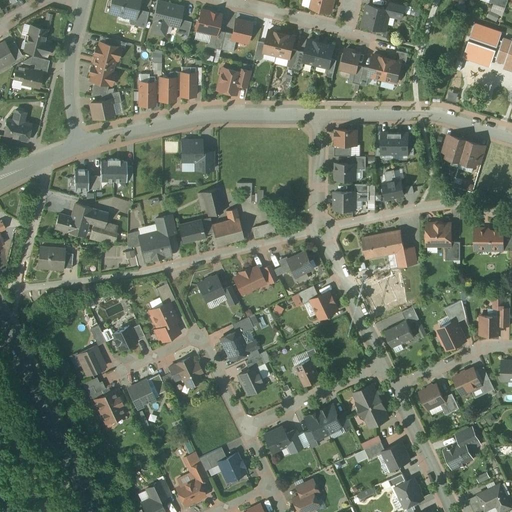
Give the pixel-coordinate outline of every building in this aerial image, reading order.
[(139,0),(112,0),(109,12),(132,18),(132,16),(135,16),(137,9),(139,0)] [(312,0),(310,7),(312,8),(313,10),(318,11),(320,10),(331,12),(333,0),(312,0)] [(182,7),(158,2),(154,20),(155,21),(152,32),(162,34),(165,23),(177,26),(178,26),(180,19),(182,7)] [(405,5),(389,2),(387,10),(403,14),(405,5)] [(387,10),(367,5),(363,25),(385,30),(386,24),(386,22),(387,16),(401,19),(403,14),(387,10)] [(149,12),(137,9),(135,16),(132,16),(132,18),(130,24),(145,28),(149,12)] [(211,12),(201,10),(198,21),(196,28),(197,29),(196,30),(211,34),(216,35),(217,30),(221,15),(217,14),(211,12)] [(45,17),(40,16),(40,24),(51,24),(51,13),(45,12),(45,17)] [(191,22),(180,19),(178,26),(177,26),(176,32),(188,35),(191,22)] [(252,23),(235,20),(232,34),(231,39),(236,40),(247,42),(252,23)] [(463,58),(490,66),(494,53),(496,54),(503,31),(474,22),(463,58)] [(47,30),(31,25),(31,26),(27,25),(25,25),(25,26),(24,26),(22,34),(28,36),(24,50),(47,56),(50,42),(44,41),(47,30)] [(217,30),(216,35),(211,34),(208,46),(221,49),(225,32),(217,30)] [(275,32),(269,30),(266,43),(264,52),(265,52),(277,55),(282,33),(279,33),(280,33),(275,32)] [(232,34),(225,32),(221,49),(233,52),(236,40),(231,39),(232,34)] [(284,34),(282,33),(277,55),(289,58),(290,58),(292,49),(295,36),(289,35),(284,34)] [(120,41),(106,37),(105,43),(118,47),(120,41)] [(511,41),(511,42),(503,38),(500,48),(500,47),(498,51),(499,51),(496,60),(505,63),(503,68),(511,70),(511,41)] [(315,41),(308,40),(305,53),(303,62),(304,62),(316,65),(321,43),(319,42),(315,41)] [(4,43),(0,45),(0,67),(0,66),(0,63),(12,57),(14,61),(22,56),(14,41),(7,46),(4,42),(4,43)] [(266,43),(258,41),(254,59),(261,60),(263,59),(265,52),(264,52),(266,43)] [(105,43),(100,42),(98,48),(96,48),(94,54),(97,55),(96,58),(95,58),(93,64),(94,64),(93,68),(91,67),(89,74),(92,74),(90,80),(95,81),(109,85),(111,85),(115,72),(112,72),(115,60),(117,61),(121,47),(118,47),(105,43)] [(328,44),(324,43),(321,43),(316,65),(329,68),(334,46),(328,44)] [(153,75),(161,75),(161,49),(153,49),(153,75)] [(299,51),(292,49),(290,58),(289,58),(287,65),(289,67),(295,69),(299,51)] [(354,50),(347,49),(345,50),(341,67),(348,68),(348,70),(351,71),(356,72),(357,66),(360,53),(355,52),(354,50)] [(299,51),(295,69),(300,70),(302,68),(304,62),(303,62),(305,53),(299,51)] [(408,54),(397,51),(395,61),(401,62),(401,63),(406,64),(408,54)] [(49,61),(32,56),(30,64),(35,65),(34,71),(47,74),(49,61)] [(384,58),(373,56),(370,69),(368,76),(369,76),(382,80),(388,58),(384,57),(384,58)] [(395,61),(391,60),(391,59),(388,58),(382,80),(396,83),(401,63),(401,62),(395,61)] [(364,67),(357,66),(356,72),(351,71),(348,82),(360,85),(364,67)] [(190,73),(182,73),(182,72),(181,72),(181,90),(181,96),(195,96),(195,85),(196,67),(190,67),(190,73)] [(364,67),(360,85),(367,86),(369,76),(368,76),(370,69),(364,67)] [(237,71),(223,68),(217,90),(235,94),(238,85),(241,72),(237,71)] [(250,71),(238,68),(237,71),(241,72),(238,85),(246,87),(250,71)] [(34,71),(25,69),(24,72),(15,71),(14,79),(22,81),(22,84),(29,86),(39,88),(42,73),(46,74),(47,74),(34,71)] [(170,78),(161,78),(161,76),(160,94),(160,100),(175,101),(175,90),(175,72),(170,72),(170,78)] [(149,74),(139,74),(139,85),(140,85),(140,82),(149,82),(149,76),(149,74)] [(149,82),(140,82),(140,85),(140,105),(154,105),(154,94),(154,76),(149,76),(149,82)] [(22,81),(14,79),(12,86),(20,88),(21,87),(29,89),(29,86),(22,84),(22,81)] [(109,85),(95,81),(91,97),(101,95),(106,94),(109,85)] [(106,94),(101,95),(102,101),(111,99),(112,104),(121,102),(119,91),(106,94)] [(102,101),(91,103),(94,119),(97,118),(98,119),(103,118),(104,117),(114,114),(112,104),(111,99),(102,101)] [(13,109),(11,120),(25,123),(27,112),(13,109)] [(11,120),(7,119),(3,136),(27,141),(31,124),(25,123),(11,120)] [(357,131),(335,130),(335,147),(351,147),(351,145),(357,145),(357,131)] [(395,132),(382,132),(381,154),(394,154),(395,132)] [(395,132),(394,154),(408,154),(408,133),(395,132)] [(467,141),(452,137),(451,140),(448,151),(446,157),(460,162),(467,141)] [(451,140),(445,139),(442,149),(448,151),(451,140)] [(201,140),(181,140),(181,161),(201,162),(201,140)] [(481,145),(467,141),(460,162),(475,166),(477,160),(480,149),(481,145)] [(492,158),(504,161),(508,146),(496,143),(492,158)] [(335,147),(335,156),(348,156),(351,156),(351,147),(335,147)] [(485,151),(480,149),(477,160),(482,162),(485,151)] [(351,156),(348,156),(348,164),(355,164),(355,169),(366,169),(366,156),(351,156)] [(107,161),(100,161),(100,176),(100,182),(101,182),(114,182),(114,159),(107,159),(107,161)] [(120,159),(114,159),(114,182),(127,182),(127,180),(127,166),(127,161),(120,161),(120,159)] [(348,164),(336,164),(336,170),(334,171),(334,178),(335,179),(353,179),(353,172),(355,172),(355,169),(355,164),(348,164)] [(408,165),(392,168),(393,171),(386,172),(386,175),(388,182),(401,180),(411,178),(408,165)] [(88,170),(74,170),(74,191),(88,191),(88,190),(88,176),(88,170)] [(401,180),(388,182),(386,175),(381,177),(386,199),(404,196),(401,180)] [(369,185),(355,185),(355,192),(369,193),(369,185)] [(406,187),(407,194),(414,193),(413,185),(406,187)] [(217,189),(198,193),(202,210),(207,209),(209,216),(223,212),(217,189)] [(251,192),(245,192),(244,203),(251,203),(251,201),(256,201),(257,196),(251,196),(251,192)] [(355,192),(334,192),(334,209),(347,209),(349,211),(353,211),(355,209),(355,201),(369,201),(369,193),(355,192)] [(92,208),(76,204),(72,218),(59,214),(55,228),(68,231),(68,232),(69,232),(69,234),(76,236),(76,234),(85,236),(88,223),(93,225),(104,228),(106,223),(108,213),(92,208)] [(236,208),(226,211),(228,220),(211,225),(213,232),(216,245),(244,238),(236,208)] [(171,215),(155,219),(158,232),(165,230),(166,235),(175,233),(171,215)] [(201,220),(179,226),(183,243),(197,239),(198,240),(205,238),(204,235),(213,232),(211,225),(210,218),(201,220)] [(118,226),(106,223),(104,228),(93,225),(90,239),(107,244),(108,242),(114,244),(118,233),(116,233),(118,226)] [(442,223),(436,223),(435,224),(427,224),(427,232),(425,234),(425,239),(427,240),(427,246),(446,246),(451,246),(451,242),(451,224),(443,224),(442,223)] [(258,227),(252,228),(255,239),(261,237),(258,227)] [(491,231),(488,228),(476,228),(475,250),(502,251),(502,236),(502,231),(491,231)] [(140,237),(139,237),(141,245),(145,261),(161,257),(162,258),(170,256),(171,255),(166,235),(165,230),(158,232),(140,237)] [(138,231),(128,233),(127,246),(133,247),(141,245),(139,237),(140,237),(138,231)] [(401,231),(362,238),(366,258),(396,252),(405,250),(404,250),(401,231)] [(511,235),(502,236),(502,251),(511,250),(511,235)] [(460,242),(451,242),(451,246),(446,246),(446,260),(460,260),(460,242)] [(65,249),(40,247),(38,267),(63,269),(63,268),(64,253),(65,249)] [(405,250),(396,252),(399,266),(417,263),(414,248),(404,250),(405,250)] [(306,252),(288,260),(291,268),(295,277),(313,268),(306,252)] [(73,254),(64,253),(63,268),(72,269),(73,254)] [(271,265),(262,269),(266,277),(269,283),(277,279),(276,275),(273,270),(271,265)] [(282,266),(273,270),(276,275),(291,268),(284,271),(282,266)] [(257,267),(251,270),(250,268),(240,272),(241,274),(234,277),(242,294),(244,293),(246,293),(250,291),(251,289),(257,286),(258,283),(258,281),(266,277),(263,269),(259,271),(257,267)] [(216,276),(198,285),(199,286),(198,289),(199,292),(202,294),(206,302),(224,294),(224,293),(223,290),(216,276)] [(167,283),(156,288),(164,304),(168,302),(175,299),(167,283)] [(314,285),(298,293),(303,305),(313,300),(313,299),(319,296),(314,285)] [(231,286),(223,290),(224,293),(224,294),(229,305),(238,301),(231,286)] [(319,296),(313,299),(313,300),(318,309),(317,311),(320,318),(338,310),(335,302),(332,297),(329,291),(319,296)] [(504,299),(493,298),(493,309),(498,309),(498,308),(504,308),(504,299)] [(462,300),(445,308),(452,323),(456,321),(452,313),(464,307),(462,300)] [(164,304),(150,310),(153,316),(151,317),(154,323),(156,322),(158,328),(156,330),(161,341),(179,333),(174,322),(177,321),(168,302),(164,304)] [(273,311),(279,314),(283,308),(276,304),(273,311)] [(122,305),(100,310),(103,322),(125,317),(122,305)] [(413,306),(402,312),(406,321),(407,321),(408,324),(415,321),(419,319),(413,306)] [(504,308),(498,308),(498,309),(498,316),(500,316),(500,326),(510,326),(510,308),(504,308)] [(248,316),(232,324),(235,331),(238,330),(240,334),(248,330),(254,328),(248,316)] [(488,316),(480,316),(480,334),(500,334),(500,326),(500,316),(498,316),(488,316)] [(427,335),(419,319),(415,321),(423,337),(427,335)] [(406,321),(385,331),(393,347),(394,347),(401,343),(415,337),(408,324),(407,321),(406,321)] [(452,323),(441,328),(443,332),(439,335),(444,345),(445,344),(447,349),(465,341),(456,321),(452,323)] [(139,324),(130,329),(136,340),(144,336),(139,324)] [(98,325),(90,329),(98,345),(106,341),(98,325)] [(129,326),(112,334),(115,340),(114,340),(117,345),(120,350),(137,343),(136,340),(130,329),(129,326)] [(235,331),(221,338),(231,360),(257,348),(258,346),(256,341),(254,341),(248,330),(240,334),(238,330),(235,331)] [(401,343),(394,347),(396,352),(404,349),(401,343)] [(95,346),(78,354),(87,373),(104,365),(95,346)] [(315,348),(307,351),(310,359),(311,359),(315,368),(322,364),(315,348)] [(260,354),(245,361),(249,370),(255,367),(255,368),(265,363),(260,354)] [(190,357),(177,364),(183,377),(188,386),(191,385),(193,387),(200,384),(199,381),(200,380),(198,374),(201,373),(196,364),(193,365),(190,357)] [(310,359),(296,366),(305,386),(320,379),(315,368),(311,359),(310,359)] [(510,362),(502,362),(502,379),(511,379),(511,360),(511,361),(510,362)] [(177,364),(169,367),(175,380),(183,377),(177,364)] [(249,370),(238,375),(247,394),(264,386),(255,368),(255,367),(249,370)] [(490,382),(484,367),(475,371),(481,384),(482,385),(484,384),(490,382)] [(474,368),(454,377),(462,395),(472,390),(473,387),(481,384),(475,371),(474,368)] [(159,374),(150,378),(158,395),(158,394),(167,390),(159,374)] [(139,384),(148,401),(159,396),(158,394),(158,395),(150,378),(139,384)] [(490,382),(484,384),(487,391),(494,389),(490,382)] [(148,401),(139,384),(128,389),(137,407),(148,401)] [(372,384),(354,393),(358,402),(357,402),(365,419),(366,418),(370,427),(388,418),(384,409),(385,409),(378,393),(376,393),(372,384)] [(437,384),(420,392),(428,409),(440,404),(445,401),(443,398),(437,384)] [(96,393),(93,386),(86,389),(94,405),(97,404),(95,400),(104,396),(101,390),(96,393)] [(104,396),(95,400),(97,404),(106,423),(108,422),(112,423),(114,422),(116,419),(125,414),(121,404),(122,404),(119,397),(118,397),(114,391),(104,396)] [(452,393),(443,398),(445,401),(440,404),(446,415),(459,408),(452,393)] [(334,404),(327,408),(326,407),(321,409),(322,410),(319,411),(329,433),(342,427),(341,425),(342,425),(338,417),(337,414),(337,412),(334,404)] [(141,428),(148,424),(142,410),(134,414),(141,428)] [(319,411),(317,412),(316,412),(311,414),(312,415),(304,418),(308,426),(310,426),(312,429),(316,437),(317,439),(329,433),(319,411)] [(345,413),(338,417),(342,425),(341,425),(342,427),(344,432),(352,428),(345,413)] [(281,427),(264,435),(273,452),(290,444),(285,434),(281,427)] [(473,427),(456,435),(460,444),(465,442),(467,447),(479,441),(473,427)] [(316,437),(312,429),(304,433),(311,447),(319,443),(317,439),(316,437)] [(303,447),(295,430),(285,434),(290,444),(291,444),(294,451),(303,447)] [(379,436),(363,444),(365,449),(381,441),(379,436)] [(365,449),(370,459),(383,452),(383,451),(385,450),(381,441),(365,449)] [(460,444),(444,452),(453,471),(467,464),(465,461),(473,458),(467,447),(465,442),(460,444)] [(385,450),(383,451),(383,452),(388,462),(389,461),(393,470),(401,467),(400,465),(410,460),(401,443),(385,450)] [(222,447),(205,455),(211,468),(219,464),(218,462),(227,458),(222,447)] [(196,452),(189,455),(189,459),(185,460),(184,458),(183,458),(189,468),(201,463),(199,458),(196,452)] [(227,458),(218,462),(219,464),(227,481),(233,478),(234,481),(237,482),(240,480),(241,478),(239,475),(245,472),(237,454),(227,458)] [(205,455),(199,458),(201,463),(205,471),(211,468),(205,455)] [(201,463),(189,468),(191,473),(194,480),(197,479),(199,483),(209,479),(205,471),(201,463)] [(194,480),(191,473),(177,479),(181,487),(177,488),(185,505),(205,495),(199,483),(197,479),(194,480)] [(402,473),(388,480),(391,486),(406,479),(402,473)] [(487,474),(478,478),(480,483),(489,478),(487,474)] [(414,478),(396,487),(405,507),(423,498),(414,478)] [(165,480),(147,488),(152,499),(157,496),(159,500),(171,494),(165,480)] [(313,480),(296,488),(300,496),(311,490),(313,494),(318,491),(313,480)] [(500,484),(478,495),(486,511),(501,511),(511,507),(500,484)] [(374,486),(358,494),(361,501),(377,493),(374,486)] [(300,496),(292,499),(298,511),(305,511),(306,511),(307,511),(309,511),(313,510),(314,508),(312,504),(317,502),(313,494),(311,490),(300,496)] [(486,511),(478,495),(468,499),(473,511),(486,511)] [(152,499),(142,503),(146,511),(164,511),(159,500),(157,496),(152,499)]
